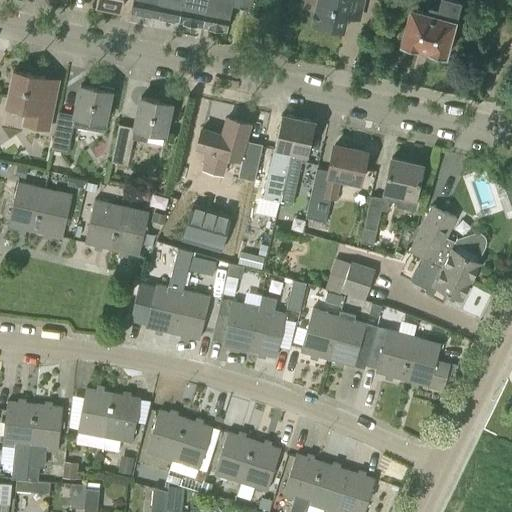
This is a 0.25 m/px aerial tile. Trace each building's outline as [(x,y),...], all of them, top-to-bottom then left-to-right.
[(123,0),(96,0),(96,3),(122,9),(123,0)] [(155,15),(158,0),(133,0),(131,10),(155,15)] [(158,0),(155,15),(179,20),(183,0),(158,0)] [(183,0),(179,20),(203,25),(208,0),(183,0)] [(208,0),(203,25),(228,30),(233,3),(233,0),(208,0)] [(233,0),(233,3),(252,9),(254,0),(233,0)] [(359,19),(363,0),(301,0),(300,7),(315,10),(312,23),(343,30),(347,16),(359,19)] [(411,7),(401,43),(431,51),(430,55),(442,59),(443,54),(446,55),(461,1),(456,0),(441,0),(439,8),(430,6),(429,12),(411,7)] [(57,87),(44,84),(45,80),(31,77),(31,73),(14,70),(6,105),(27,109),(24,123),(49,128),(57,87)] [(99,88),(81,84),(74,114),(62,112),(54,149),(61,150),(68,152),(73,127),(86,129),(88,119),(105,123),(109,101),(112,102),(115,88),(100,85),(99,88)] [(134,138),(146,140),(148,132),(165,135),(170,114),(172,114),(175,101),(160,98),(160,100),(141,97),(135,127),(119,124),(111,161),(128,164),(134,138)] [(282,194),(299,117),(296,117),(293,115),(289,114),(287,114),(282,113),(268,173),(272,174),(269,191),(282,194)] [(223,135),(213,132),(201,128),(196,149),(208,152),(205,161),(226,167),(229,157),(243,160),(239,178),(255,181),(263,145),(245,141),(250,123),(228,117),(223,135)] [(299,117),(282,194),(281,202),(292,204),(302,160),(306,161),(315,121),(311,120),(309,118),(305,117),(302,118),(299,117)] [(359,185),(367,151),(335,144),(329,171),(317,168),(307,217),(326,220),(331,199),(334,200),(338,181),(359,185)] [(373,196),(371,196),(371,197),(383,199),(381,209),(387,210),(389,201),(397,202),(397,206),(416,210),(419,197),(416,196),(423,164),(392,157),(384,191),(383,190),(381,197),(373,195),(373,196)] [(16,175),(25,177),(28,167),(18,165),(16,175)] [(85,179),(78,178),(76,187),(84,188),(85,179)] [(87,180),(85,189),(96,191),(97,182),(87,180)] [(9,224),(36,231),(46,188),(18,182),(9,224)] [(46,188),(36,231),(63,237),(73,194),(46,188)] [(381,209),(383,199),(371,197),(361,241),(374,244),(381,209)] [(85,242),(112,248),(122,206),(95,200),(85,242)] [(192,203),(183,237),(221,248),(231,214),(192,203)] [(423,258),(472,280),(481,262),(475,259),(477,254),(480,256),(486,244),(486,243),(486,240),(486,238),(486,236),(484,234),(482,232),(479,231),(477,231),(458,237),(457,237),(455,240),(447,236),(456,217),(433,205),(410,251),(423,258)] [(122,206),(112,248),(139,255),(149,212),(122,206)] [(152,210),(150,220),(162,223),(164,213),(152,210)] [(260,244),(258,254),(265,255),(267,245),(260,244)] [(173,332),(183,289),(192,250),(176,246),(167,285),(155,282),(154,287),(138,283),(130,317),(147,321),(145,326),(173,332)] [(264,256),(240,251),(237,263),(261,268),(264,256)] [(351,262),(335,257),(326,285),(365,298),(375,268),(352,260),(351,262)] [(472,280),(423,258),(412,280),(434,292),(438,285),(463,298),(472,280)] [(216,261),(207,259),(204,272),(213,274),(216,261)] [(230,263),(227,275),(241,278),(244,266),(230,263)] [(301,302),(304,284),(288,280),(285,299),(301,302)] [(183,289),(173,332),(200,338),(210,295),(183,289)] [(342,294),(327,291),(325,301),(340,304),(342,294)] [(262,294),(260,307),(250,349),(277,356),(287,313),(274,310),(277,298),(262,294)] [(213,337),(224,340),(223,343),(250,349),(260,307),(222,298),(213,337)] [(378,316),(382,304),(371,301),(367,312),(378,316)] [(384,307),(381,316),(387,318),(393,314),(394,310),(384,307)] [(328,358),(340,316),(313,308),(301,350),(328,358)] [(367,323),(340,316),(328,358),(355,365),(367,323)] [(403,378),(414,336),(388,329),(376,371),(403,378)] [(441,343),(414,336),(403,378),(443,389),(450,363),(437,359),(441,343)] [(105,436),(114,392),(86,387),(78,431),(105,436)] [(105,436),(132,442),(141,398),(114,392),(105,436)] [(31,447),(35,403),(8,400),(3,444),(15,446),(12,476),(17,477),(28,478),(31,447)] [(35,403),(31,447),(28,478),(38,479),(40,465),(44,466),(46,448),(59,450),(63,406),(35,403)] [(173,459),(186,417),(160,409),(146,450),(173,459)] [(213,426),(186,417),(173,459),(199,468),(213,426)] [(241,481),(255,439),(228,431),(215,472),(241,481)] [(255,439),(241,481),(268,489),(281,448),(255,439)] [(306,511),(309,504),(323,461),(296,453),(283,495),(294,499),(291,510),(295,511),(306,511)] [(131,473),(134,457),(121,455),(118,470),(131,473)] [(76,478),(78,462),(65,460),(63,477),(76,478)] [(335,511),(349,469),(323,461),(309,504),(335,511)] [(183,486),(187,472),(172,467),(168,481),(183,486)] [(200,469),(197,477),(204,479),(206,471),(200,469)] [(364,511),(375,478),(349,469),(335,511),(364,511)] [(51,480),(38,479),(28,478),(17,477),(16,489),(50,492),(51,480)] [(214,482),(205,479),(201,490),(210,493),(214,482)] [(0,502),(10,503),(12,483),(0,482),(0,502)] [(84,507),(86,487),(86,484),(73,483),(71,506),(84,507)] [(165,511),(166,509),(166,499),(168,490),(153,486),(150,511),(165,511)] [(86,487),(84,507),(85,507),(84,511),(97,511),(99,488),(87,487),(86,487)] [(261,495),(258,505),(269,509),(272,499),(261,495)]
